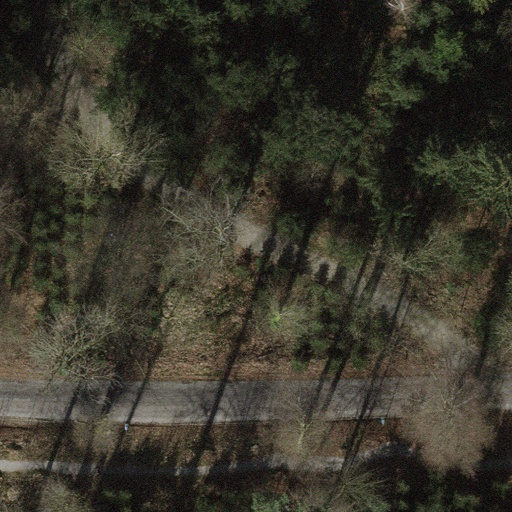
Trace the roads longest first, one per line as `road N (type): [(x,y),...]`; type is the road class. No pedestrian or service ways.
road 1 (track): [(511,360),(215,212),(56,118),(41,0)]
road 2 (track): [(0,465),(305,464),(391,451),(511,462)]
road 3 (unclassified): [(511,394),(298,406),(0,394)]
